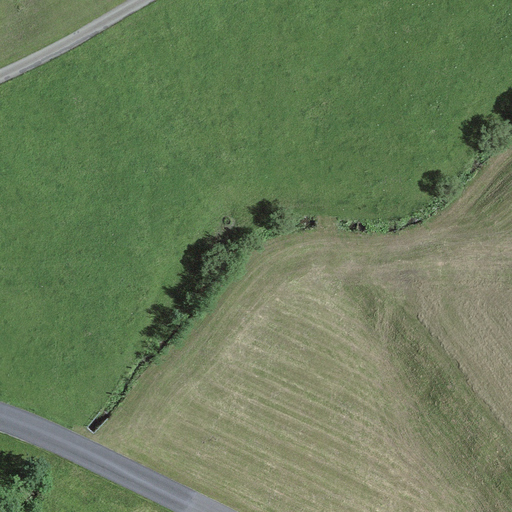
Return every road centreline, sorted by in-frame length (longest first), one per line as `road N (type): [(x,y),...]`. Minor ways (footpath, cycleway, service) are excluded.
road 1 (tertiary): [(0,417),(212,511)]
road 2 (track): [(144,0),(0,76)]
